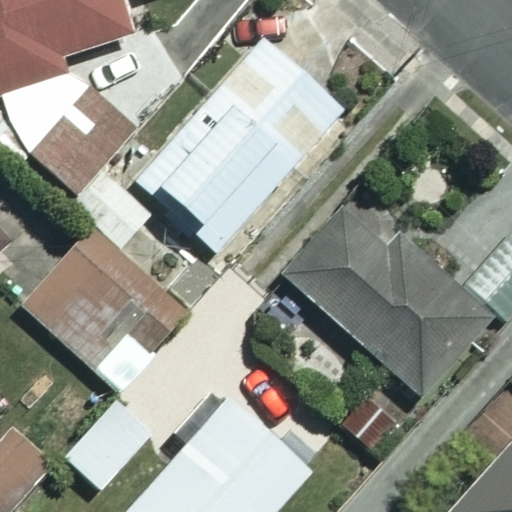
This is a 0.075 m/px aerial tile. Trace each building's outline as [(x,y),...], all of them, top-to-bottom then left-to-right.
[(0,0),(0,157),(19,142),(112,249),(147,217),(105,170),(137,141),(59,55),(128,33),(116,0),(0,0)] [(336,111),(258,41),(134,178),(213,249),(336,111)] [(511,225),(457,289),(351,198),(280,281),(414,397),(486,313),(498,324),(511,307),(511,225)] [(181,323),(85,230),(13,306),(109,398),(181,323)] [(266,511),(301,472),(219,399),(119,511),(266,511)] [(144,434),(108,402),(57,459),(93,491),(144,434)] [(0,509),(45,466),(8,427),(0,435),(0,509)] [(511,511),(511,441),(450,511),(511,511)]
